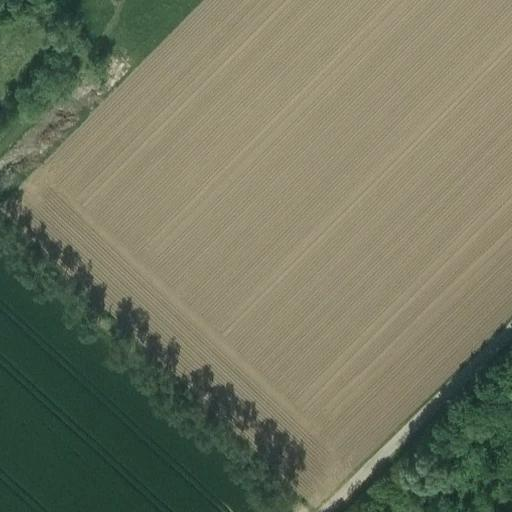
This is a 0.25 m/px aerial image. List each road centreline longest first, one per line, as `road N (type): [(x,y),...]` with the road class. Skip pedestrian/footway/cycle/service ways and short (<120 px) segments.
road 1 (track): [(304,511),(0,229)]
road 2 (unclassified): [(511,330),(324,511)]
